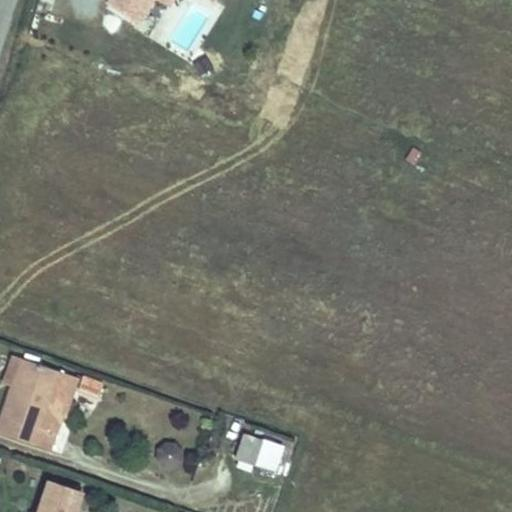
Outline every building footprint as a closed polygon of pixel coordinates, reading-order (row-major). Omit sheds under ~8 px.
[(100,0),(131,19),(143,0),(100,0)] [(40,424),(59,370),(23,356),(0,416),(0,428),(48,446),(54,429),(40,424)] [(78,392),(99,398),(104,383),(82,376),(78,392)] [(239,435),(235,467),(280,474),(285,442),(239,435)] [(74,511),(82,491),(48,479),(36,511),(74,511)]
